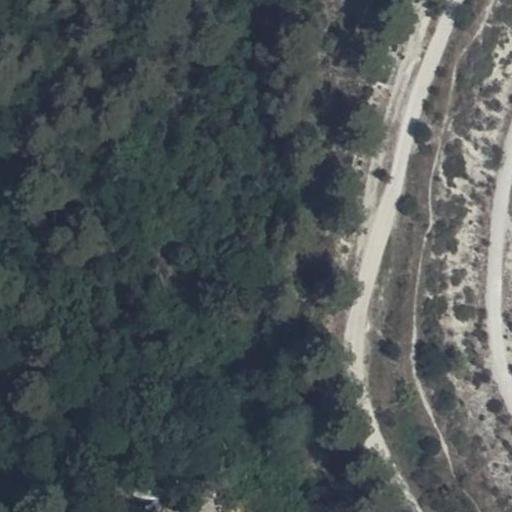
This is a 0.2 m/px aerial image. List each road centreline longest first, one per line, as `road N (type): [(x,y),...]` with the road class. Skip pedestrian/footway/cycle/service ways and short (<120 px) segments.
road 1 (track): [(434,0),(408,61),(358,323),(371,426),(421,511)]
road 2 (track): [(511,399),(498,379),(493,257),(511,139)]
road 3 (track): [(403,115),(425,84),(457,0)]
